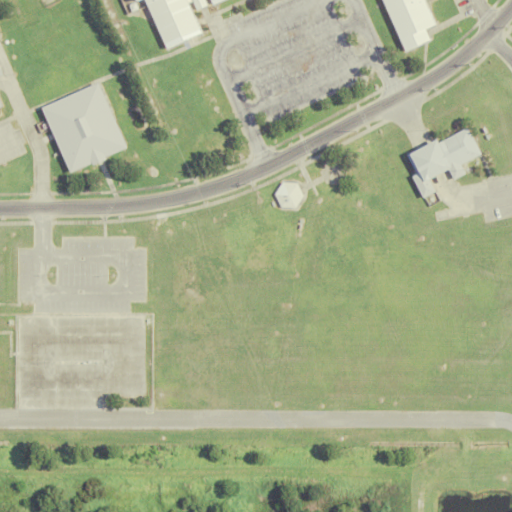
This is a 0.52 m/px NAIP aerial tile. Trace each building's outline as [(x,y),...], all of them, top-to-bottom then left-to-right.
[(121,0),(126,0),(131,10),(126,12),(121,0)] [(222,0),(211,5),(208,0),(185,0),(200,34),(166,49),(144,1),(136,4),(134,0),(222,0)] [(190,0),(203,0),(206,6),(195,11),(190,0)] [(423,0),(434,25),(424,29),(429,41),(404,52),(381,0),(423,0)] [(90,164),(69,174),(41,109),(97,84),(125,149),(104,158),(105,161),(91,167),(90,164)] [(448,172),(429,182),(434,192),(422,199),(410,178),(416,175),(405,156),(412,152),(414,155),(436,143),(437,144),(466,129),(480,154),(459,166),(464,174),(452,181),(448,172)] [(323,185),(317,172),(325,160),(339,160),(345,173),(337,185),(323,185)] [(280,207),(273,194),(281,182),(295,183),(301,195),(294,207),(280,207)] [(434,214),(449,212),(450,217),(435,220),(434,214)]
